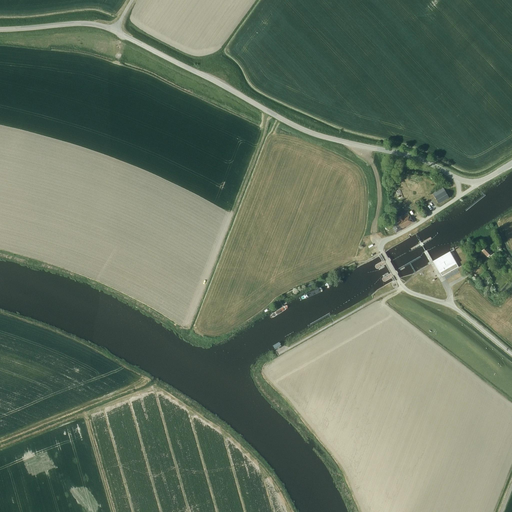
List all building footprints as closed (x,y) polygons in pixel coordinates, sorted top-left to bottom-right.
[(445,191),(443,187),(433,193),(435,197),(439,204),(449,197),(445,191)] [(413,222),(408,213),(403,216),(402,215),(398,217),(399,219),(396,220),(395,220),(390,223),(396,233),(401,229),(413,222)] [(492,253),(486,247),(482,251),(487,257),(492,253)] [(458,267),(450,251),(433,261),(442,276),(458,267)] [(375,267),(376,268),(378,269),(383,266),(390,262),(391,260),(390,258),(388,258),(385,260),(376,265),(375,267)] [(382,279),(383,281),(385,282),(394,276),(397,275),(398,273),(397,271),(395,270),(388,275),(382,277),(382,279)] [(302,295),(304,300),(324,291),(322,286),(302,295)] [(268,316),(271,320),(292,307),(289,303),(268,316)]
